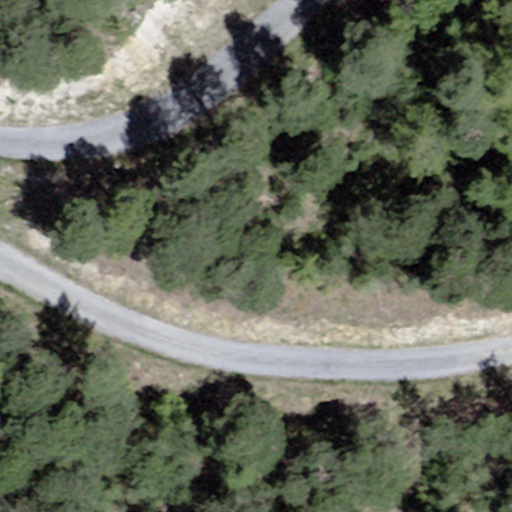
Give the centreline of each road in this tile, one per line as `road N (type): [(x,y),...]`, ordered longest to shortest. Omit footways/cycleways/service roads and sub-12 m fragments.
road 1 (track): [(511,358),(341,377),(144,337),(0,269)]
road 2 (track): [(0,148),(27,151),(191,105),(320,0)]
